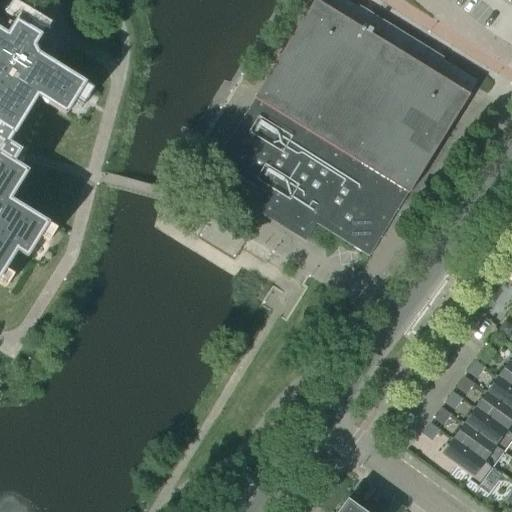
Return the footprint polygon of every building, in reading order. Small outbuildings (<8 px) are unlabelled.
[(263,211),(303,236),(312,222),(367,257),(476,82),(442,60),(443,58),(360,6),(358,9),(344,0),(315,0),(214,162),(272,197),(263,211)] [(0,288),(4,291),(12,278),(3,273),(15,254),(25,260),(38,240),(46,246),(54,233),(8,203),(26,175),(12,166),(19,155),(21,152),(8,145),(13,138),(36,100),(63,117),(72,103),(81,108),(91,91),(42,60),(41,60),(44,55),(42,45),(37,42),(39,39),(32,35),(15,24),(6,38),(0,34),(0,145),(1,146),(0,147),(0,288)] [(511,327),(504,322),(497,331),(507,338),(511,330),(511,327)] [(478,357),(487,363),(496,352),(487,345),(478,357)] [(511,364),(507,361),(496,377),(511,388),(511,364)] [(467,372),(476,379),(484,368),(475,362),(467,372)] [(456,388),(465,394),(472,384),(464,377),(456,388)] [(511,388),(496,377),(485,393),(511,412),(511,388)] [(445,403),(454,410),(461,399),(452,393),(445,403)] [(511,412),(485,393),(474,408),(505,431),(511,421),(511,412)] [(474,408),(462,424),(502,453),(511,439),(511,435),(505,431),(474,408)] [(434,419),(442,425),(450,415),(441,409),(434,419)] [(422,435),(431,441),(439,430),(430,424),(422,435)] [(462,424),(451,440),(491,468),(502,453),(462,424)] [(491,468),(451,440),(440,456),(471,478),(468,481),(477,488),(491,468)] [(338,511),(363,511),(347,500),(338,511)]
